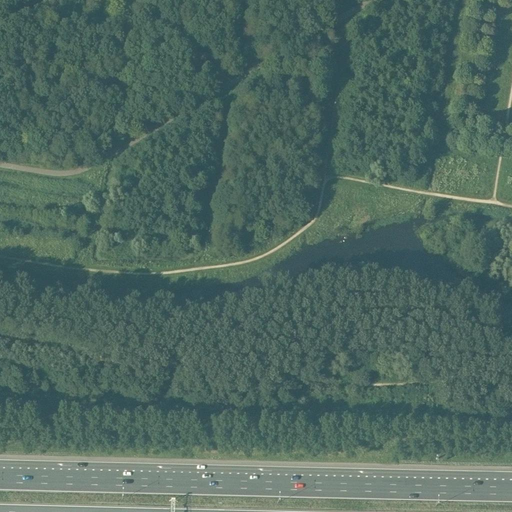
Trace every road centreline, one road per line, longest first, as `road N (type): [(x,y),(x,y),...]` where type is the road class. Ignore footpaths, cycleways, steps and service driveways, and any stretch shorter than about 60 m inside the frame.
road 1 (unknown): [(511,413),(0,389)]
road 2 (motorway): [(511,490),(0,478)]
